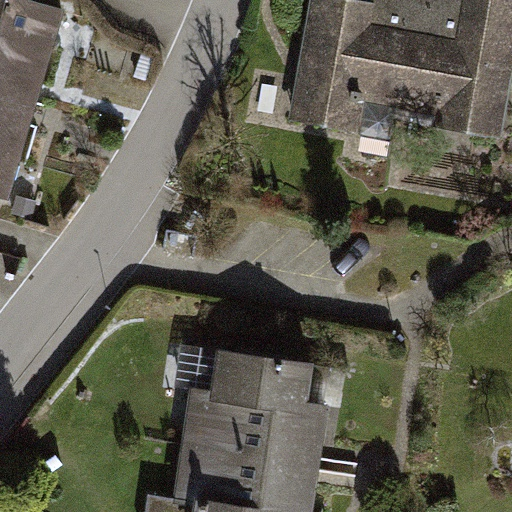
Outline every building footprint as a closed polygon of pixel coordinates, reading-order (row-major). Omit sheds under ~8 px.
[(0,0),(0,98),(48,112),(75,20),(3,0),(0,0)] [(394,0),(394,9),(323,1),(308,149),(398,158),(403,116),(490,125),(485,176),(511,178),(511,10),(495,9),(495,0),(394,0)] [(0,209),(18,215),(48,112),(0,98),(0,209)] [(192,451),(331,470),(341,401),(320,398),(325,367),(181,348),(175,391),(200,394),(192,451)] [(325,511),(331,470),(192,451),(186,498),(156,494),(153,511),(325,511)]
